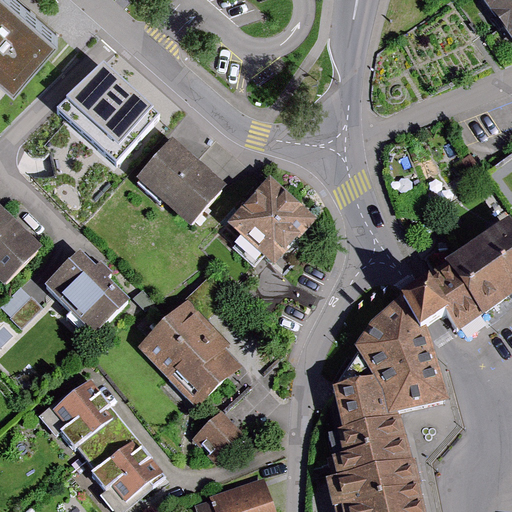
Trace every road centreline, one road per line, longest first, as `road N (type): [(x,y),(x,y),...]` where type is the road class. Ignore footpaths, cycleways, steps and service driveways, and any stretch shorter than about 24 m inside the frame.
road 1 (residential): [(92,0),(233,127),(301,145),(338,139)]
road 2 (residential): [(378,252),(351,280),(304,374),(294,511)]
road 3 (tertiary): [(506,442),(437,328),(378,252)]
road 4 (residential): [(338,139),(511,78)]
road 5 (tertiary): [(338,139),(337,84),(357,0)]
road 6 (tertiary): [(378,252),(348,193),(338,139)]
